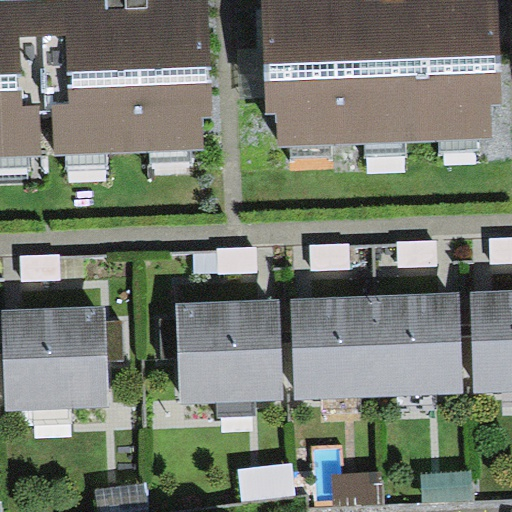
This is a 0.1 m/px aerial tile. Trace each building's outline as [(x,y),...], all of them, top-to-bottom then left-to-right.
[(80,0),(43,1),(46,106),(55,106),(57,153),(198,148),(197,119),(208,119),(203,0),(80,0)] [(501,0),(259,0),(264,117),(275,117),(276,150),(496,142),(494,105),(505,104),(501,0)] [(46,106),(43,1),(0,2),(0,154),(39,154),(37,106),(46,106)] [(511,237),(490,238),(491,264),(511,263),(511,237)] [(435,241),(398,242),(399,268),(436,267),(435,241)] [(348,244),(310,245),(311,271),(348,270),(348,244)] [(257,246),(219,247),(220,272),(257,271),(257,246)] [(59,254),(22,255),(23,281),(60,280),(59,254)] [(511,291),(474,293),(476,393),(511,392),(511,291)] [(376,297),(378,397),(464,395),(461,295),(376,297)] [(294,299),(296,399),(378,397),(376,297),(294,299)] [(283,398),(278,301),(177,306),(181,403),(283,398)] [(5,313),(8,409),(108,407),(105,311),(5,313)] [(292,459),(250,464),(254,498),(296,493),(292,459)]
